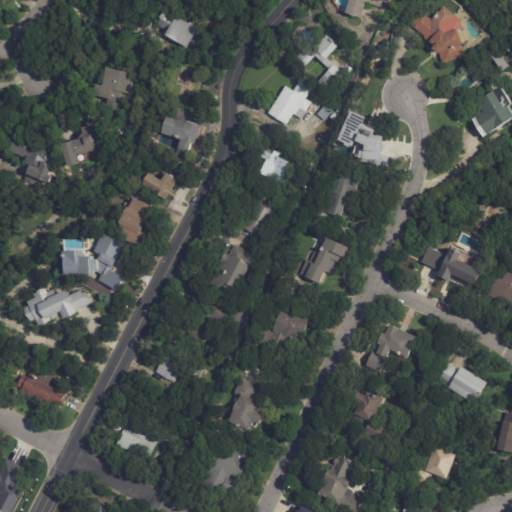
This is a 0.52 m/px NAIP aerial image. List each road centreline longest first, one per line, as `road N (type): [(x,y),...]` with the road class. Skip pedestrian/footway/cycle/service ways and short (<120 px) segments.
road 1 (tertiary): [(290,0),(235,71),(217,176),(40,511)]
road 2 (residential): [(258,511),(368,285)]
road 3 (residential): [(179,511),(0,417)]
road 4 (residential): [(368,285),(418,171),(419,131),(406,99)]
road 5 (residential): [(511,353),(458,319),(368,285)]
